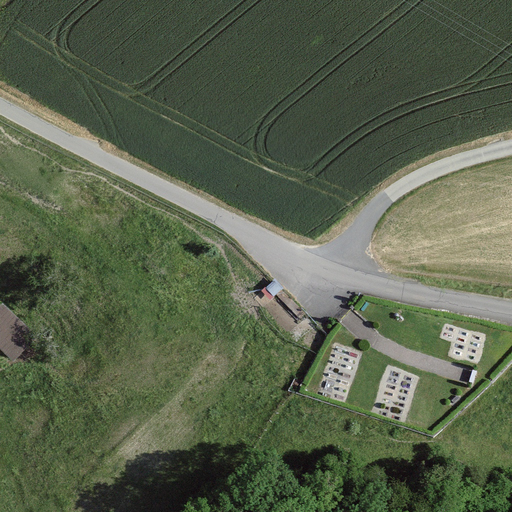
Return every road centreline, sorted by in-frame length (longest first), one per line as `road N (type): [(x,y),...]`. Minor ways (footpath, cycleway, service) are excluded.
road 1 (track): [(0,104),(335,270)]
road 2 (track): [(335,270),(360,224),(401,186),(511,144)]
road 3 (track): [(335,270),(405,294),(511,313)]
